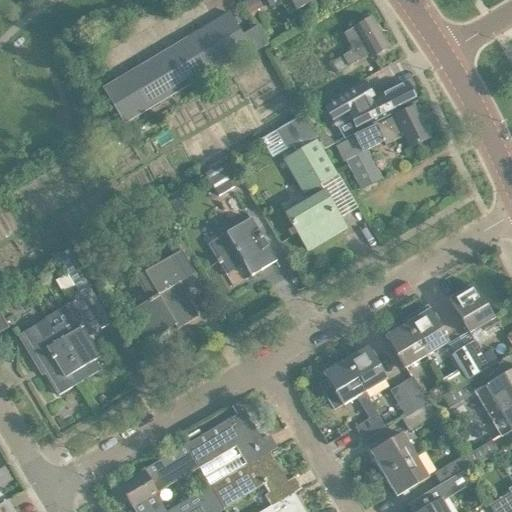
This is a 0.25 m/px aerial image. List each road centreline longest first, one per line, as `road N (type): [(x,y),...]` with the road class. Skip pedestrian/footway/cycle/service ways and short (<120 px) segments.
road 1 (residential): [(260,360),(511,218)]
road 2 (residential): [(50,487),(260,360)]
road 3 (residential): [(350,511),(260,360)]
road 4 (unclassified): [(511,183),(447,57)]
